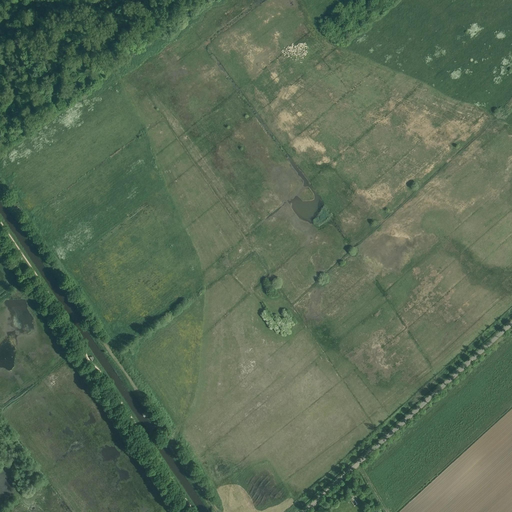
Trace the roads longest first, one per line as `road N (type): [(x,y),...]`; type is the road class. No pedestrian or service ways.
road 1 (unclassified): [(220,511),(0,188)]
road 2 (unclassified): [(304,511),(511,323)]
